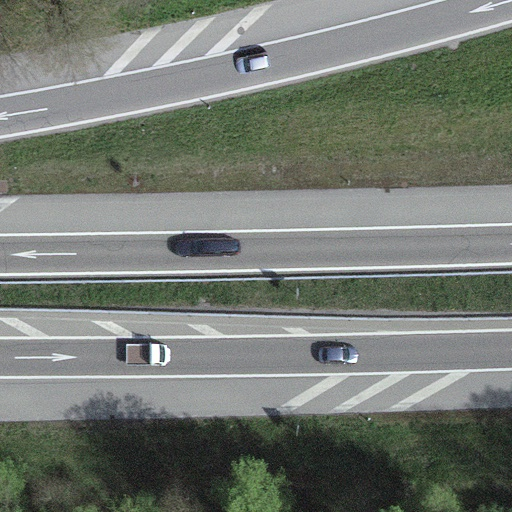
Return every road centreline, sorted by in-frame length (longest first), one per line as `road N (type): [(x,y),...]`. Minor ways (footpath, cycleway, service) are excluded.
road 1 (motorway): [(510,0),(229,72),(0,116)]
road 2 (motorway): [(511,243),(0,254)]
road 3 (motorway): [(0,357),(511,348)]
